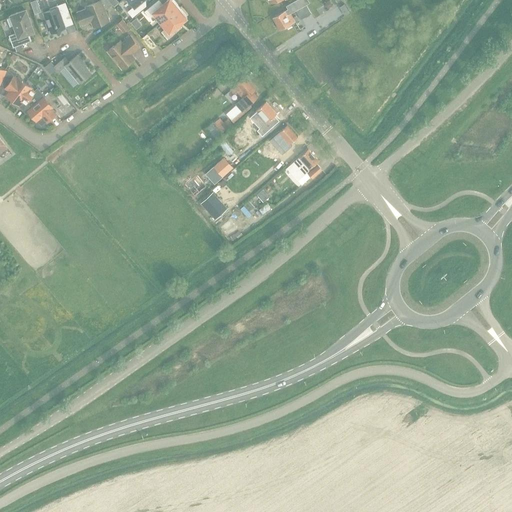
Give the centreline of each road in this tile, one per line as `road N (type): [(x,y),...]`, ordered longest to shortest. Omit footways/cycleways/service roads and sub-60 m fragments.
road 1 (unclassified): [(0,505),(84,464),(241,428),(366,372),(405,373),(468,395),(511,368)]
road 2 (unclassified): [(368,180),(265,270),(0,453)]
road 3 (primary): [(0,482),(89,438),(287,379),(337,353)]
road 4 (tertiary): [(368,180),(229,10)]
road 5 (unclassified): [(511,44),(368,180)]
road 6 (residential): [(121,87),(40,144),(0,113)]
